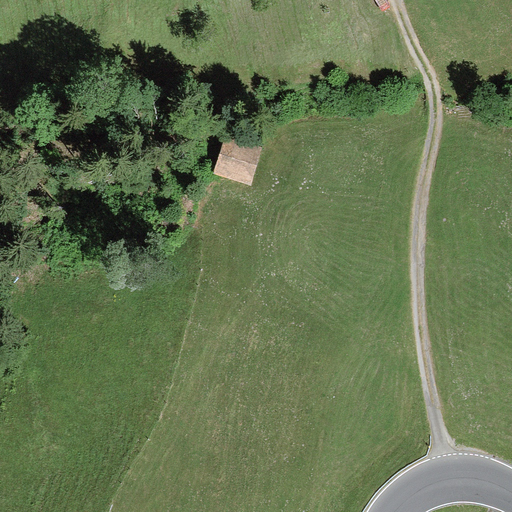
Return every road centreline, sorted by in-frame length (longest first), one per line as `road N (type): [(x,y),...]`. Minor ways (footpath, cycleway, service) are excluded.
road 1 (track): [(421,63),(435,111),(420,204),(419,314),(448,480)]
road 2 (tertiary): [(511,493),(448,480),(393,511)]
